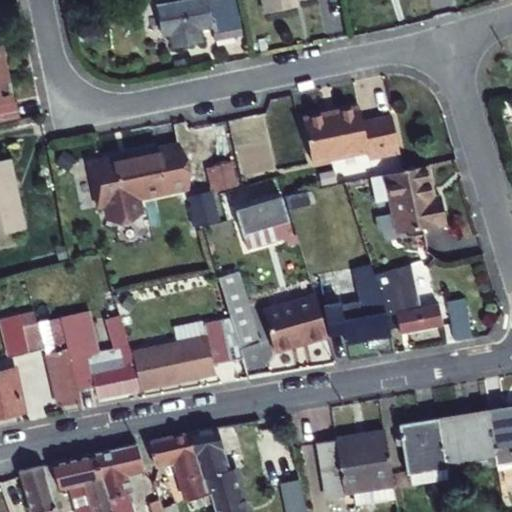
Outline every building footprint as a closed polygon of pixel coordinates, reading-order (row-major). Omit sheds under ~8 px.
[(194,0),(195,0),(159,8),(165,39),(180,36),(183,54),(205,49),(202,32),(212,30),(216,47),(244,41),(240,24),(232,25),(229,9),(214,12),(211,0),(194,0)] [(265,0),(269,14),(300,7),(298,0),(265,0)] [(0,103),(14,101),(2,45),(0,45),(0,103)] [(276,169),(262,110),(228,119),(242,177),(276,169)] [(366,111),(310,125),(321,171),(375,158),(377,166),(406,159),(398,123),(370,130),(366,111)] [(178,151),(96,170),(109,227),(144,219),(142,208),(188,197),(178,151)] [(213,190),(240,181),(232,156),(205,165),(213,190)] [(0,169),(0,243),(28,237),(12,166),(0,169)] [(381,239),(395,237),(400,251),(457,240),(451,213),(442,214),(437,183),(372,192),(381,239)] [(290,204),(245,216),(255,253),(300,240),(290,204)] [(246,270),(225,278),(248,354),(269,345),(246,270)] [(435,286),(430,273),(383,287),(387,301),(435,286)] [(355,354),(401,344),(394,324),(389,306),(387,301),(383,287),(379,275),(360,280),(371,321),(349,327),(355,354)] [(401,321),(407,343),(453,333),(447,309),(418,315),(414,300),(389,306),(394,324),(401,321)] [(323,302),(270,317),(282,358),(335,342),(323,302)] [(110,373),(108,366),(74,373),(78,393),(93,391),(98,406),(141,396),(124,314),(116,315),(118,323),(113,325),(121,371),(110,373)] [(478,320),(463,325),(468,352),(483,350),(478,320)] [(212,336),(137,354),(148,388),(220,372),(219,363),(239,359),(229,322),(209,327),(212,336)] [(48,354),(62,419),(82,415),(78,393),(74,373),(65,327),(2,339),(6,362),(48,354)] [(0,422),(26,419),(19,372),(0,375),(0,422)] [(511,469),(511,413),(485,418),(492,473),(511,469)] [(492,473),(485,418),(435,425),(442,471),(467,467),(469,476),(492,473)] [(435,425),(396,431),(403,482),(405,481),(443,477),(442,471),(435,425)] [(277,435),(276,426),(265,428),(267,437),(277,435)] [(220,482),(208,440),(185,445),(205,511),(235,511),(226,481),(220,482)] [(391,496),(383,441),(335,448),(343,503),(349,503),(391,496)] [(205,511),(185,445),(144,454),(150,480),(171,478),(182,511),(205,511)] [(343,503),(335,448),(316,450),(324,506),(343,503)] [(137,484),(130,457),(89,466),(102,511),(110,511),(124,508),(119,488),(137,484)] [(102,511),(89,466),(45,476),(52,502),(77,496),(81,511),(102,511)] [(467,467),(442,471),(443,477),(443,481),(469,476),(467,467)] [(443,481),(443,477),(405,481),(406,493),(444,487),(443,481)] [(47,511),(37,478),(12,483),(21,511),(47,511)] [(349,503),(350,511),(371,511),(393,509),(391,496),(349,503)] [(162,511),(160,502),(148,504),(150,510),(150,511),(162,511)]
